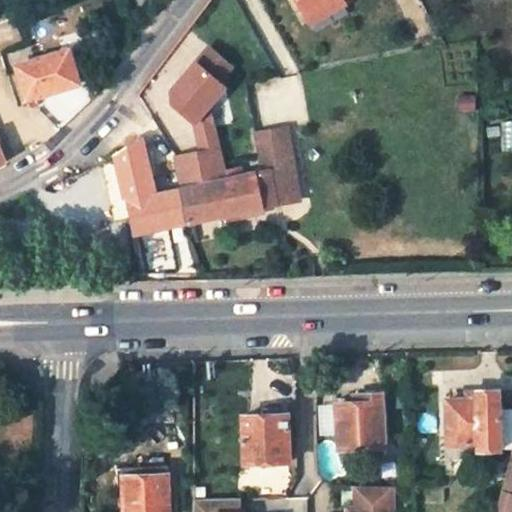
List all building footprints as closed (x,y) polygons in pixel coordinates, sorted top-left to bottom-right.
[(298,0),(306,13),(326,4),(323,0),(298,0)] [(323,0),(326,4),(306,13),(311,24),(345,5),(342,0),(323,0)] [(179,156),(184,188),(226,179),(224,171),(223,165),(225,165),(213,104),(228,83),(221,78),(233,62),(209,45),(175,91),(177,104),(199,122),(204,152),(179,156)] [(70,49),(18,64),(26,100),(80,85),(70,49)] [(290,126),(257,133),(265,171),(269,170),(275,195),(302,190),(290,126)] [(184,188),(155,194),(142,139),(116,154),(136,234),(191,222),(184,188)] [(234,169),(224,171),(226,179),(236,177),(234,169)] [(226,179),(184,188),(191,222),(277,204),(275,195),(269,170),(265,171),(240,176),(236,177),(226,179)] [(275,195),(277,204),(304,198),(302,190),(275,195)] [(123,265),(111,266),(111,273),(117,273),(134,272),(137,272),(137,261),(123,261),(123,265)] [(134,281),(134,272),(117,273),(117,282),(134,281)] [(467,397),(446,399),(448,445),(478,444),(478,451),(511,450),(511,409),(501,409),(501,389),(479,390),(479,397),(467,397)] [(387,450),(383,391),(352,393),(353,402),(337,403),(340,451),(387,450)] [(289,413),(243,415),(245,464),(291,463),(289,413)] [(511,511),(511,451),(494,511),(511,511)] [(170,464),(121,466),(122,477),(171,474),(170,464)] [(172,511),(171,474),(122,477),(123,511),(172,511)] [(394,511),(394,487),(356,487),(357,510),(356,511),(394,511)] [(239,511),(240,499),(194,500),(194,511),(239,511)]
